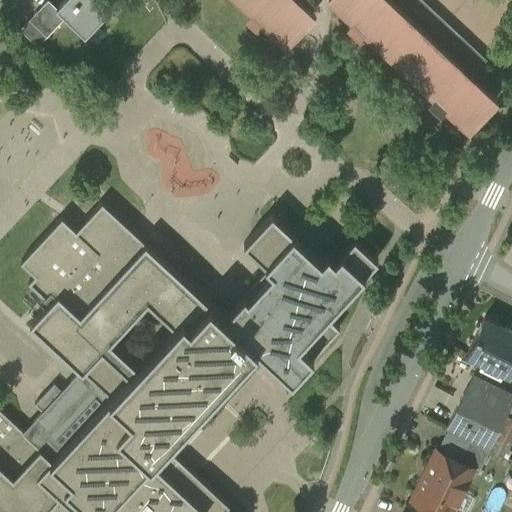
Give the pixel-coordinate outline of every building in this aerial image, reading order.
[(50,0),(47,0),(39,8),(57,25),(66,16),(57,7),(50,0)] [(110,8),(101,0),(63,0),(57,7),(66,16),(85,34),(99,19),(95,15),(104,6),(108,10),(110,8)] [(313,12),(299,0),(245,0),(253,7),(248,12),(258,22),(263,16),(288,39),(313,12)] [(496,98),(391,0),(337,0),(355,16),(350,21),(360,31),(365,26),(436,92),(431,98),(441,107),(446,102),(471,124),(496,98)] [(39,8),(30,18),(48,35),(57,25),(39,8)] [(30,20),(22,29),(21,28),(20,28),(38,45),(48,35),(30,18),(29,19),(30,20)] [(238,326),(103,200),(77,228),(63,215),(22,259),(36,272),(30,279),(51,299),(31,320),(99,383),(14,475),(0,462),(0,510),(2,511),(42,511),(74,478),(109,511),(221,511),(230,503),(166,443),(185,423),(188,426),(261,348),(293,377),(340,326),(326,313),(378,257),(355,236),(335,257),(328,250),(322,257),(311,247),(238,326)] [(273,212),(245,241),(271,266),(299,236),(273,212)] [(511,368),(511,328),(485,315),(468,350),(487,360),(489,357),(511,368),(509,371),(511,372),(511,368)] [(497,399),(467,384),(447,426),(470,438),(490,447),(501,425),(488,419),(497,399)] [(497,399),(488,419),(501,425),(507,412),(511,401),(511,394),(502,390),(497,399)] [(0,443),(18,424),(0,407),(0,443)] [(470,438),(459,459),(475,467),(474,468),(479,470),(490,448),(490,447),(470,438)] [(459,459),(436,447),(435,449),(439,451),(430,469),(426,467),(412,496),(434,507),(435,511),(451,511),(474,468),(475,467),(459,459)]
